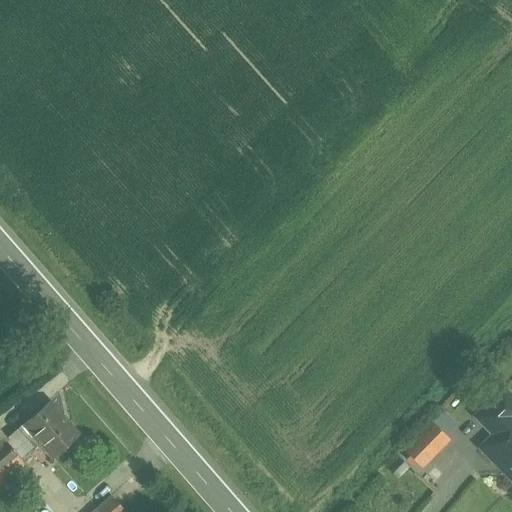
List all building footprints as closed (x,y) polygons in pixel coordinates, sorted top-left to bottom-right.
[(511,398),(503,389),(476,416),(495,434),(481,448),(511,479),(511,398)] [(79,436),(49,402),(22,425),(23,426),(36,441),(52,459),(79,436)] [(440,413),(430,423),(442,434),(452,424),(440,413)] [(430,423),(430,422),(402,451),(420,468),(447,439),(442,434),(430,423)] [(6,440),(5,442),(4,441),(0,444),(0,476),(20,459),(33,447),(31,445),(36,441),(23,426),(6,440)] [(124,511),(111,497),(93,511),(124,511)]
